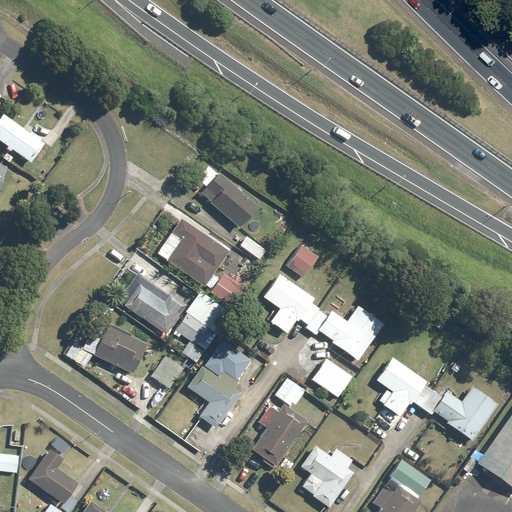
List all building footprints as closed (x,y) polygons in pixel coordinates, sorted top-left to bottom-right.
[(1,115),(0,116),(0,144),(27,164),(41,144),(1,115)] [(11,157),(7,163),(34,183),(39,176),(27,167),(25,168),(11,157)] [(254,209),(215,176),(197,196),(236,229),(254,209)] [(224,253),(197,235),(198,234),(177,221),(168,235),(178,242),(164,263),(200,288),(224,253)] [(264,251),(241,236),(235,246),(258,261),(264,251)] [(287,240),(279,249),(287,256),(294,247),(287,240)] [(285,267),(301,277),(314,259),(298,248),(285,267)] [(236,252),(232,258),(245,268),(250,262),(236,252)] [(284,335),(293,322),(295,320),(329,343),(329,344),(354,362),(379,327),(353,309),(343,324),(308,301),(309,299),(275,276),(259,299),(276,310),(267,324),(284,335)] [(219,278),(208,293),(227,307),(238,291),(219,278)] [(162,336),(175,316),(182,307),(166,295),(160,302),(137,286),(122,308),(162,336)] [(183,316),(173,332),(195,346),(205,330),(183,316)] [(95,324),(82,352),(129,375),(142,346),(95,324)] [(262,340),(256,348),(266,355),(272,347),(262,340)] [(217,376),(214,380),(198,369),(184,390),(205,404),(195,419),(212,430),(235,395),(229,390),(236,379),(236,378),(247,361),(234,353),(235,352),(219,341),(202,367),(217,376)] [(149,379),(167,389),(179,369),(162,359),(149,379)] [(469,443),(494,406),(468,388),(457,404),(386,360),(372,382),(390,393),(380,406),(397,418),(406,404),(456,434),(469,443)] [(322,361),(308,382),(334,399),(348,379),(322,361)] [(284,381),(272,397),(286,407),(298,390),(284,381)] [(256,423),(264,429),(249,451),(273,467),(303,423),(280,407),(276,413),(267,407),(256,423)] [(511,407),(473,463),(511,489),(511,407)] [(23,429),(9,429),(8,446),(22,447),(23,429)] [(297,468),(307,475),(297,489),(325,509),(350,475),(344,471),(350,462),(332,450),(327,458),(312,447),(297,468)] [(34,468),(25,481),(59,506),(74,486),(52,470),(59,460),(46,451),(34,468)] [(0,455),(0,472),(13,475),(16,457),(0,455)] [(398,462),(387,478),(415,497),(426,481),(398,462)] [(382,488),(371,504),(378,509),(376,511),(412,511),(418,503),(394,487),(389,493),(382,488)] [(99,511),(86,503),(79,511),(99,511)]
